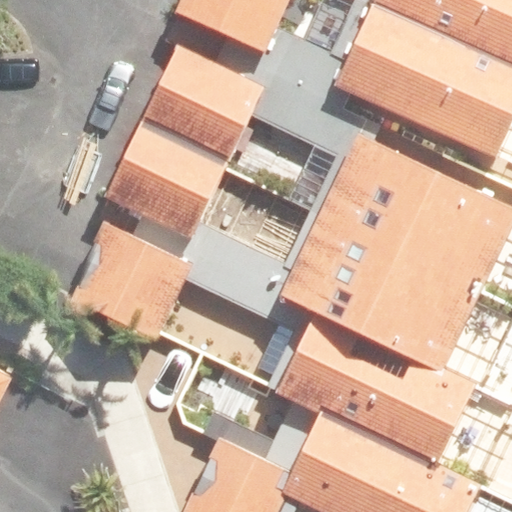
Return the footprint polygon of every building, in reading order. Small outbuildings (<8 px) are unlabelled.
[(191,0),(178,30),(502,174),(511,151),(511,74),(363,9),(338,63),(284,38),(301,0),(191,0)] [(511,0),(367,0),(363,9),(511,74),(511,0)] [(320,212),(489,295),(511,247),(511,212),(185,53),(149,128),(237,171),(262,119),(345,159),(320,212)] [(199,249),(451,373),(489,295),(320,212),(291,269),(209,229),(237,171),(149,128),(110,205),(199,249)] [(447,382),(451,373),(199,249),(190,267),(111,229),(72,308),(165,353),(198,284),(278,324),(288,303),(323,320),(283,401),(328,422),(444,479),(483,399),(447,382)] [(0,371),(0,426),(22,383),(0,371)] [(476,511),(439,493),(323,437),(294,494),(222,459),(196,511),(476,511)]
